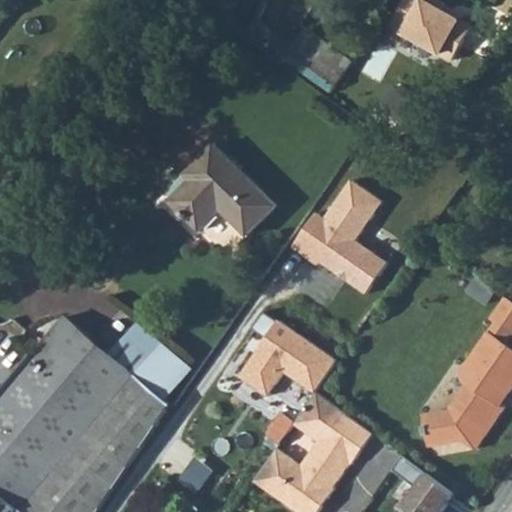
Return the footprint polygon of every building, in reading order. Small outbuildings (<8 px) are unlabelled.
[(207,0),(227,13),(235,0),(207,0)] [(437,0),(408,0),(394,28),(405,34),(402,39),(459,69),(479,30),(463,22),(467,15),(437,0)] [(291,51),(295,45),(259,21),(256,26),(291,51)] [(407,123),(412,114),(392,100),(386,109),(407,123)] [(250,234),(279,205),(220,145),(190,174),(196,180),(175,201),(203,229),(225,208),(250,234)] [(385,205),(353,182),(327,219),(318,212),(292,249),(320,269),(323,264),(368,296),(390,264),(359,242),(385,205)] [(511,297),(510,296),(496,318),(500,321),(511,329),(511,297)] [(69,316),(0,397),(0,487),(29,511),(98,511),(172,404),(69,316)] [(281,317),(240,374),(270,396),(288,372),(317,393),(319,390),(341,360),(281,317)] [(470,441),(483,450),(511,408),(509,405),(499,399),(508,387),(511,390),(511,343),(511,344),(511,343),(511,329),(500,321),(468,370),(469,382),(473,385),(455,413),(431,418),(432,427),(430,427),(432,439),(435,439),(437,447),(470,441)] [(499,399),(509,405),(511,399),(511,390),(508,387),(499,399)] [(353,463),(376,431),(319,390),(317,393),(305,408),(296,422),(321,439),(303,464),(279,446),(257,478),(304,511),(318,511),(336,487),(334,486),(352,462),(353,463)] [(296,422),(305,408),(298,402),(294,407),(289,404),(270,432),(282,441),(296,422)] [(429,471),(405,505),(414,511),(441,511),(457,491),(429,471)]
